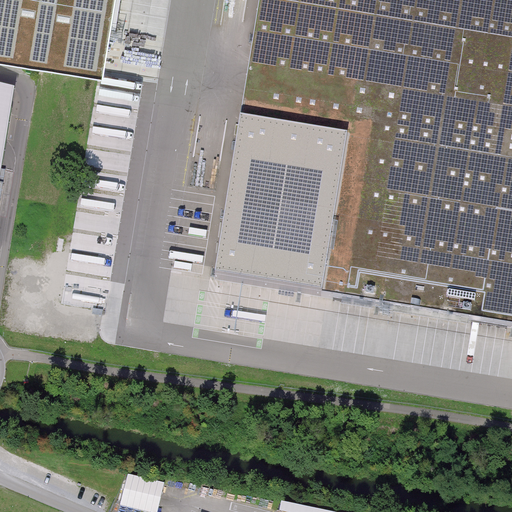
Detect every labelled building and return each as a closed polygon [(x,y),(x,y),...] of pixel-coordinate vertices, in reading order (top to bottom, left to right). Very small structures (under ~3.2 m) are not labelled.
[(0,0),(0,48),(103,65),(113,0),(0,0)] [(511,0),(260,0),(215,278),(511,326),(511,0)] [(0,180),(15,92),(0,89),(0,180)] [(153,101),(142,193),(159,195),(170,103),(153,101)] [(242,370),(241,380),(273,383),(274,372),(242,370)] [(123,509),(146,511),(160,511),(164,484),(127,479),(123,509)]
